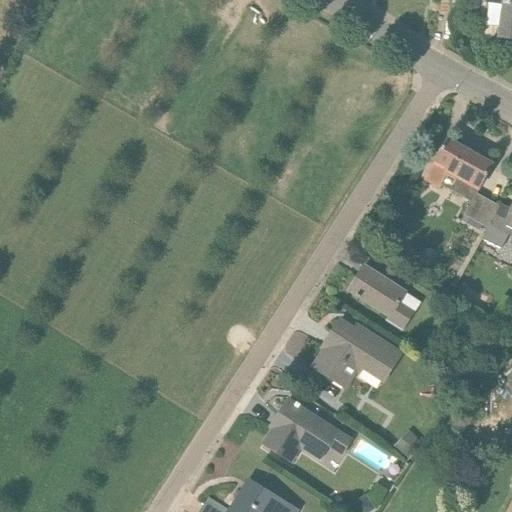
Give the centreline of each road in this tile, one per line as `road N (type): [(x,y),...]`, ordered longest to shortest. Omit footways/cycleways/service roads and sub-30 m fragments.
road 1 (residential): [(170,511),(444,65)]
road 2 (residential): [(444,65),(331,0)]
